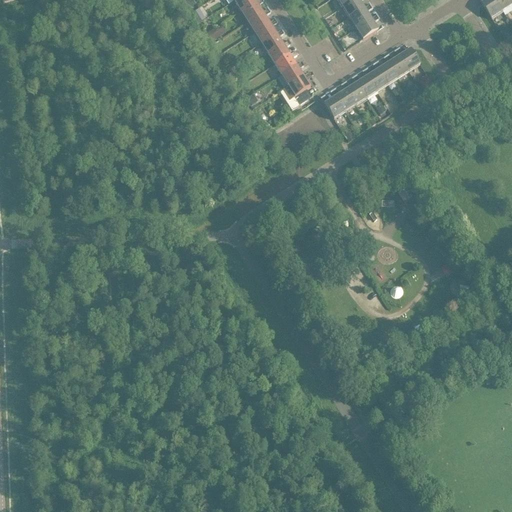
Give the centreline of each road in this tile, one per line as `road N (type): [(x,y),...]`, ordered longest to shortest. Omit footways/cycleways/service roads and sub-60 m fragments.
road 1 (residential): [(407,511),(236,235)]
road 2 (residential): [(236,235),(245,218),(452,89)]
road 3 (track): [(362,233),(348,246),(343,279),(354,307),(371,319),(409,304),(424,273),(400,247),(371,233)]
road 4 (residential): [(0,245),(236,235)]
road 5 (residential): [(271,0),(323,84),(397,37)]
